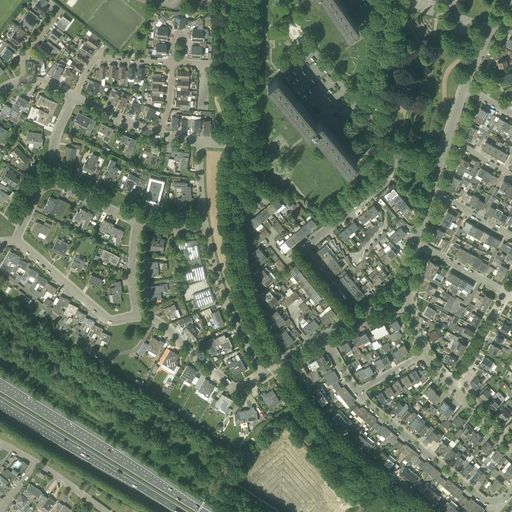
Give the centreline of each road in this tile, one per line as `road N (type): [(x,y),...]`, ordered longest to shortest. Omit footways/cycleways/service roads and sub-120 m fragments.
road 1 (motorway): [(203,511),(0,387)]
road 2 (tertiary): [(276,366),(240,271),(234,145)]
road 3 (residential): [(358,319),(306,248),(383,180),(392,157)]
road 4 (motorway): [(0,401),(180,511)]
road 5 (tertiary): [(424,511),(331,436),(276,366)]
road 6 (residential): [(511,490),(482,500),(355,392)]
road 7 (residential): [(261,375),(223,303),(203,226)]
road 8 (residential): [(261,375),(226,387),(163,326),(136,317)]
road 9 (residential): [(136,317),(107,319),(16,240)]
road 10 (residential): [(73,96),(99,57),(171,62)]
